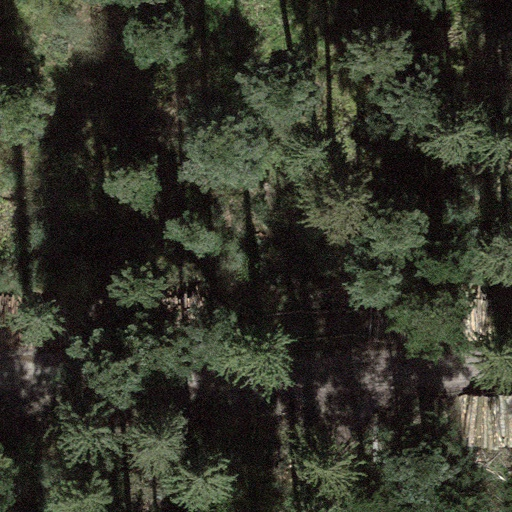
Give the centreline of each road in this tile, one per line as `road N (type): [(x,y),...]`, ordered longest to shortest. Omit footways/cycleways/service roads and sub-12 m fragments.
road 1 (track): [(0,378),(511,366)]
road 2 (track): [(332,370),(351,511)]
